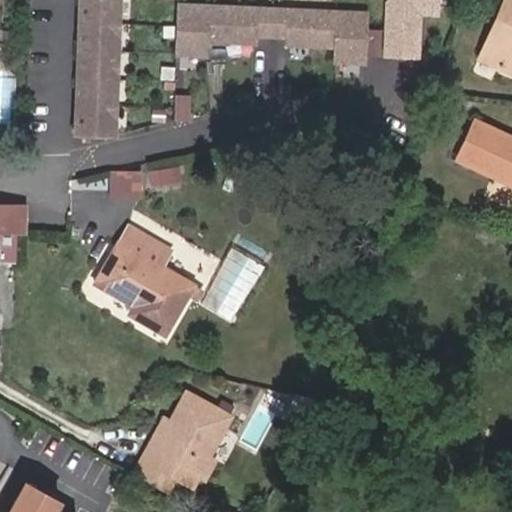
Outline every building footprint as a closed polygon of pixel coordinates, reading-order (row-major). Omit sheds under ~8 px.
[(81,0),(79,140),(114,140),(116,0),(81,0)] [(393,0),(390,29),(422,33),(425,10),(442,12),(443,0),(393,0)] [(511,66),(511,0),(505,0),(478,60),(509,73),(511,66)] [(370,26),(177,3),(171,52),(204,56),(205,42),(254,48),(255,40),(286,44),(285,51),(333,57),(332,72),(364,76),(370,26)] [(420,49),(422,33),(390,29),(388,45),(420,49)] [(0,116),(14,117),(14,73),(0,72),(0,116)] [(460,159),(501,176),(504,170),(511,173),(511,141),(474,126),(460,159)] [(511,173),(504,170),(501,176),(511,180),(511,173)] [(121,195),(146,198),(149,175),(124,172),(121,195)] [(155,191),(170,193),(172,178),(157,176),(155,191)] [(29,206),(0,205),(0,262),(1,230),(28,231),(29,206)] [(119,242),(161,267),(172,248),(130,224),(119,242)] [(161,267),(119,242),(97,282),(135,304),(132,311),(167,330),(191,283),(161,267)] [(145,464),(138,476),(165,490),(172,476),(190,486),(198,471),(203,474),(213,456),(207,453),(229,412),(211,403),(212,401),(201,395),(199,397),(185,389),(169,418),(162,431),(156,427),(138,461),(145,464)] [(163,415),(156,427),(162,431),(169,418),(163,415)] [(132,472),(138,476),(145,464),(138,461),(132,472)] [(27,481),(9,511),(60,511),(54,508),(59,500),(27,481)]
